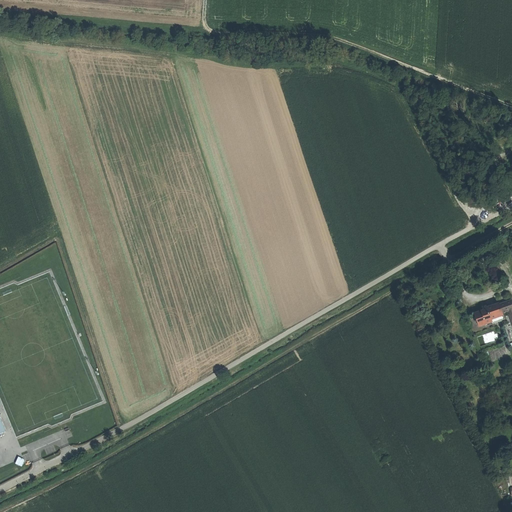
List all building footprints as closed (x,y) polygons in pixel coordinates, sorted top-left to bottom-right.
[(500,266),(489,267),(489,275),(501,274),(500,266)] [(511,300),(500,304),(503,314),(508,313),(511,323),(511,300)] [(500,303),(488,307),(492,320),(504,316),(503,314),(500,304),(500,303)] [(483,312),(474,315),(479,327),(493,323),(492,320),(488,307),(487,306),(482,308),(483,312)] [(0,405),(0,435),(11,431),(0,405)]
